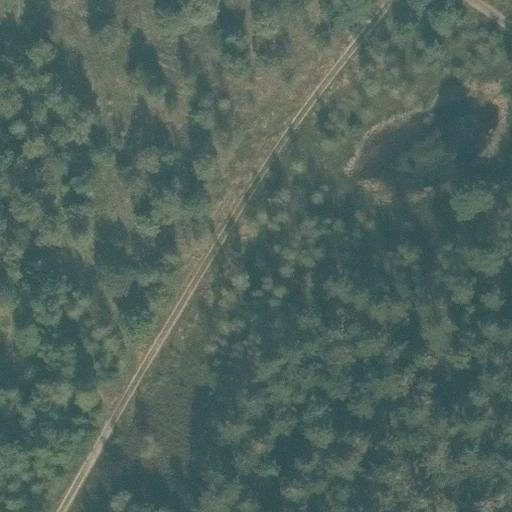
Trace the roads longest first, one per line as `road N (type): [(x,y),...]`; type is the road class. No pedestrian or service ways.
road 1 (track): [(138,356),(280,144),(396,0)]
road 2 (track): [(0,219),(127,318),(138,356),(116,415),(98,428)]
